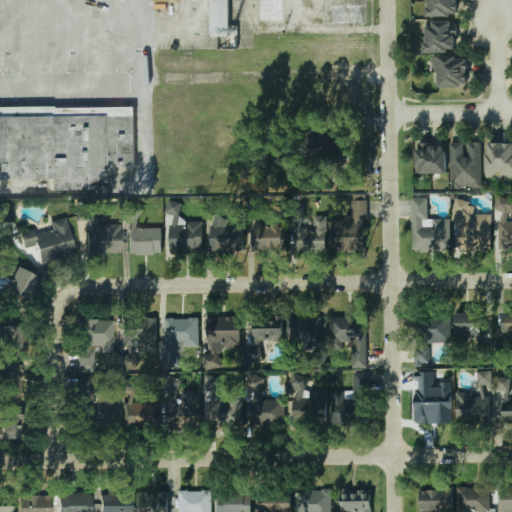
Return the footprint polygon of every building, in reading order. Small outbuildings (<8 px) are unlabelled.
[(208,0),(226,0),(227,34),(210,35),(208,0)] [(426,0),(426,16),(458,16),(458,0),(426,0)] [(425,52),(455,52),(455,22),(425,22),(425,52)] [(468,58),(438,58),(438,88),(468,87),(468,58)] [(0,107),(135,107),(135,117),(0,117),(0,107)] [(0,117),(135,117),(135,168),(108,168),(108,188),(52,188),(52,179),(0,179),(0,117)] [(321,157),(348,155),(346,131),(320,133),(321,157)] [(480,189),(480,143),(464,143),(450,143),(450,189),(480,189)] [(511,177),(511,143),(486,143),(486,177),(511,177)] [(445,145),(416,145),(416,174),(445,174),(445,145)] [(411,250),(449,250),(449,220),(427,220),(427,198),(411,198),(411,250)] [(500,248),(511,247),(511,217),(510,218),(509,199),(495,200),(496,211),(499,211),(500,248)] [(201,223),(179,223),(179,202),(168,202),(168,252),(202,252),(201,223)] [(455,202),(456,251),(488,250),(488,215),(475,216),(475,202),(455,202)] [(85,252),(120,252),(120,224),(93,224),(93,212),(85,212),(85,252)] [(332,251),(359,251),(359,217),(332,217),(332,251)] [(74,254),(65,218),(49,222),(50,228),(20,236),(23,248),(35,245),(40,263),(74,254)] [(211,223),(211,252),(244,252),(244,223),(211,223)] [(252,223),(252,252),(284,252),(284,223),(252,223)] [(324,252),(324,226),(293,226),(293,252),(324,252)] [(161,229),(130,229),(130,255),(161,255),(161,229)] [(0,303),(14,311),(33,279),(2,260),(0,263),(0,276),(6,280),(0,290),(0,303)] [(477,356),(490,355),(489,341),(485,341),(484,313),(454,314),(455,342),(477,341),(477,356)] [(511,313),(502,313),(502,334),(511,334),(511,313)] [(449,315),(419,315),(419,343),(449,343),(449,315)] [(176,351),(198,350),(197,317),(160,319),(162,368),(176,367),(176,351)] [(352,342),(352,369),(365,368),(365,317),(330,317),(330,342),(352,342)] [(206,318),(207,349),(239,349),(239,318),(206,318)] [(291,318),(291,344),(321,344),(321,318),(291,318)] [(155,319),(124,319),(124,353),(155,353),(155,319)] [(252,348),(246,347),(246,360),(259,360),(260,341),(280,342),(281,319),(253,319),(252,348)] [(93,372),(93,347),(111,347),(111,320),(78,320),(78,372),(93,372)] [(0,351),(13,351),(13,327),(0,327),(0,351)] [(430,344),(415,344),(415,364),(430,364),(430,344)] [(136,368),(134,345),(127,346),(127,352),(121,352),(122,369),(136,368)] [(310,354),(310,365),(325,365),(325,354),(310,354)] [(0,394),(11,394),(11,365),(0,365),(0,394)] [(415,423),(415,411),(412,411),(411,396),(416,396),(416,382),(413,382),(413,373),(432,372),(432,387),(439,387),(439,383),(450,383),(452,422),(415,423)] [(455,393),(455,422),(490,422),(490,373),(477,373),(477,393),(455,393)] [(78,376),(77,426),(115,427),(115,394),(92,394),(92,376),(78,376)] [(248,426),(283,426),(283,401),(261,401),(261,376),(247,377),(248,426)] [(175,406),(175,377),(161,377),(161,406),(175,406)] [(209,402),(209,425),(240,424),(239,398),(220,399),(219,377),(202,377),(202,402),(209,402)] [(511,423),(511,404),(507,404),(508,378),(495,377),(494,394),(502,394),(501,423),(511,423)] [(199,427),(199,391),(180,391),(180,427),(199,427)] [(331,425),(362,425),(362,400),(346,400),(346,391),(331,391),(331,425)] [(325,394),(293,394),(293,423),(325,423),(325,394)] [(154,404),(124,404),(124,428),(145,428),(145,419),(154,419),(154,404)] [(22,408),(1,408),(1,440),(22,440),(22,408)] [(457,511),(488,511),(488,487),(457,487),(457,511)] [(330,511),(330,489),(298,489),(298,511),(330,511)] [(452,511),(452,489),(419,489),(419,511),(452,511)] [(511,489),(500,489),(500,511),(511,511),(511,489)] [(210,511),(210,491),(178,491),(178,511),(210,511)] [(258,491),(258,511),(291,511),(291,491),(258,491)] [(167,511),(166,492),(136,494),(136,511),(167,511)] [(250,511),(250,492),(217,492),(217,511),(250,511)] [(370,511),(370,493),(340,493),(340,511),(370,511)] [(90,511),(90,494),(58,494),(58,511),(90,511)] [(19,495),(19,511),(50,511),(50,495),(19,495)] [(101,495),(101,511),(130,511),(130,495),(101,495)] [(0,511),(8,511),(8,503),(0,503),(0,511)]
